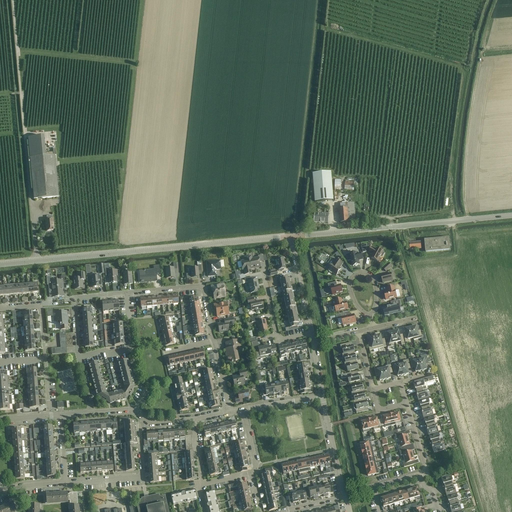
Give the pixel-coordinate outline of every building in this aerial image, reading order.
[(59,197),(55,155),(56,155),(55,149),(53,149),(53,156),(52,156),(52,153),(45,153),(44,137),(28,138),(29,158),(33,200),(59,197)] [(331,174),(313,176),(315,204),(334,202),(331,174)] [(345,182),(345,190),(353,190),(354,186),(352,186),(353,182),(345,182)] [(347,204),(340,204),(341,209),(339,209),(340,223),(349,222),(349,223),(356,222),(354,203),(347,203),(347,204)] [(328,214),(323,213),(322,213),(322,215),(315,214),(314,222),(328,223),(328,214)] [(46,220),(45,220),(46,231),(54,231),(52,216),(46,217),(46,220)] [(424,240),(425,253),(450,251),(449,238),(424,240)] [(371,247),(368,253),(373,255),(371,259),(378,262),(381,256),(383,257),(385,253),(383,252),(377,248),(376,250),(371,247)] [(350,254),(353,267),(359,265),(358,260),(359,260),(363,259),(361,253),(357,255),(356,253),(350,254)] [(242,266),(259,262),(263,261),(262,255),(258,256),(258,258),(252,259),(251,256),(244,258),(245,261),(241,261),(242,266)] [(285,268),(285,264),(284,262),(283,258),(276,260),(278,270),(285,268)] [(333,264),(328,270),(329,271),(329,272),(331,273),(332,273),(336,276),(341,269),(339,268),(343,263),(337,259),(334,264),(333,264)] [(221,270),(220,267),(224,266),(223,260),(220,261),(220,260),(206,262),(207,277),(217,276),(216,270),(221,270)] [(201,271),(201,270),(201,265),(200,262),(197,262),(197,268),(190,268),(191,278),(199,278),(198,271),(201,271)] [(250,269),(260,267),(259,262),(242,266),(243,271),(244,275),(251,273),(250,269)] [(165,269),(166,279),(174,278),(174,270),(177,270),(176,263),(173,263),(173,268),(165,269)] [(383,268),(386,272),(392,267),(389,263),(383,268)] [(154,270),(139,271),(140,283),(157,282),(156,276),(160,276),(159,266),(154,267),(154,270)] [(105,270),(105,276),(109,276),(109,283),(117,283),(116,276),(117,276),(117,271),(109,271),(108,270),(105,270)] [(131,272),(123,273),(124,285),(132,284),(131,272)] [(77,279),(73,279),(74,290),(83,289),(82,281),(85,280),(84,273),(77,273),(77,279)] [(391,273),(381,276),(383,283),(393,281),(391,273)] [(91,278),(92,288),(102,287),(100,275),(96,275),(96,277),(91,278)] [(56,282),(58,298),(64,297),(63,284),(66,284),(65,276),(61,276),(60,281),(56,282)] [(280,282),(281,286),(290,285),(289,279),(288,279),(287,276),(278,278),(279,282),(280,282)] [(52,298),(58,298),(56,282),(52,282),(50,277),(47,278),(47,285),(51,285),(52,298)] [(259,291),(257,280),(253,281),(252,278),(245,279),(245,283),(248,282),(250,293),(259,291)] [(336,283),(328,284),(329,289),(331,288),(333,295),(339,294),(339,293),(342,292),(342,291),(343,290),(342,289),(341,289),(341,285),(337,286),(336,283)] [(223,284),(211,286),(211,291),(213,291),(214,299),(225,297),(223,284)] [(281,291),(282,295),(291,293),(290,290),(291,290),(290,285),(281,286),(282,291),(281,291)] [(384,294),(385,300),(397,297),(400,296),(399,290),(395,291),(394,291),(393,287),(387,288),(388,291),(389,291),(389,292),(384,294)] [(283,297),(285,303),(293,301),(292,295),(291,295),(291,293),(282,295),(282,298),(283,297)] [(259,310),(263,309),(262,304),(261,305),(261,301),(254,302),(253,298),(247,299),(248,304),(250,304),(251,311),(255,310),(255,311),(256,311),(256,312),(259,311),(259,310)] [(335,305),(336,312),(348,309),(347,302),(342,304),(341,303),(342,302),(341,299),(335,301),(336,305),(335,305)] [(284,308),(285,311),(294,309),(294,307),(295,306),(293,301),(285,303),(286,308),(284,308)] [(390,307),(383,309),(384,312),(383,312),(384,314),(385,315),(385,316),(396,313),(394,307),(400,305),(399,301),(391,303),(392,306),(390,307)] [(226,303),(214,305),(214,309),(216,309),(217,317),(228,315),(226,303)] [(287,314),(288,319),(297,317),(296,312),(295,312),(294,309),(285,311),(286,314),(287,314)] [(59,321),(60,326),(60,330),(68,330),(68,326),(67,321),(68,321),(68,317),(67,317),(67,312),(55,313),(55,317),(54,318),(54,322),(59,321)] [(343,313),(336,315),(337,320),(342,319),(343,326),(356,323),(355,319),(356,319),(356,316),(354,316),(354,315),(344,317),(343,313)] [(265,320),(260,321),(259,317),(251,319),(251,323),(257,322),(259,333),(263,332),(264,333),(265,332),(268,331),(265,320)] [(298,323),(297,317),(288,319),(289,324),(288,324),(289,328),(298,326),(297,323),(298,323)] [(228,326),(234,325),(235,325),(233,318),(219,321),(219,324),(217,324),(219,332),(222,332),(225,332),(225,331),(229,331),(228,326)] [(411,327),(413,338),(414,340),(422,338),(421,332),(418,333),(416,327),(415,327),(415,326),(411,327)] [(404,336),(405,342),(409,342),(408,340),(413,338),(411,327),(407,328),(407,329),(405,329),(407,336),(404,336)] [(393,332),(395,343),(401,341),(402,345),(405,345),(403,337),(400,337),(398,331),(397,331),(393,332)] [(386,341),(388,348),(393,346),(393,343),(395,343),(393,332),(389,333),(387,333),(389,340),(386,341)] [(375,336),(378,349),(386,347),(385,341),(382,342),(381,335),(379,335),(375,336)] [(371,344),(368,345),(370,351),(378,349),(375,336),(371,337),(369,338),(371,344)] [(225,343),(226,349),(225,350),(226,357),(227,363),(238,361),(236,351),(239,350),(239,347),(240,347),(239,340),(225,343)] [(257,359),(260,358),(260,359),(265,358),(265,356),(263,347),(258,348),(256,342),(252,343),(253,350),(255,349),(257,359)] [(340,345),(341,349),(342,349),(344,354),(354,351),(354,350),(353,346),(351,346),(351,343),(340,345)] [(263,347),(265,356),(270,355),(270,356),(277,355),(275,346),(269,347),(269,346),(263,347)] [(353,355),(353,352),(354,352),(354,351),(344,354),(342,354),(343,358),(345,357),(346,362),(356,360),(356,359),(355,354),(353,355)] [(419,360),(421,371),(425,370),(427,370),(425,363),(431,362),(430,358),(427,359),(426,355),(426,353),(420,354),(421,357),(421,360),(419,360)] [(118,362),(119,368),(129,365),(127,360),(118,362)] [(344,363),(345,366),(347,366),(348,372),(358,369),(358,368),(359,367),(358,363),(356,364),(355,361),(356,360),(346,362),(344,363)] [(400,363),(403,376),(407,375),(407,374),(409,374),(407,367),(410,367),(408,360),(403,361),(403,364),(401,365),(400,363)] [(417,372),(421,371),(419,360),(413,362),(413,360),(410,360),(411,366),(414,366),(416,372),(417,372)] [(88,364),(90,370),(99,368),(98,362),(88,364)] [(399,377),(403,376),(400,363),(392,365),(393,371),(396,370),(398,376),(399,376),(399,377)] [(119,368),(121,373),(130,371),(129,365),(119,368)] [(382,367),(385,380),(389,379),(389,378),(391,378),(389,372),(392,371),(391,365),(382,367)] [(374,369),(375,375),(378,374),(380,381),(381,380),(381,381),(385,380),(382,367),(374,369)] [(121,373),(122,379),(131,376),(130,371),(121,373)] [(236,376),(232,377),(234,387),(244,385),(243,378),(247,377),(246,371),(239,372),(239,375),(236,376)] [(345,374),(346,378),(348,377),(349,383),(360,380),(359,379),(360,379),(359,374),(357,375),(356,372),(345,374)] [(415,393),(423,391),(425,390),(424,387),(425,387),(423,379),(414,382),(415,383),(413,384),(415,389),(414,390),(415,393)] [(280,385),(281,396),(284,395),(283,393),(286,393),(286,390),(289,389),(288,382),(279,383),(279,384),(279,385),(280,385)] [(261,386),(262,393),(263,397),(269,396),(269,398),(271,397),(269,385),(269,384),(261,386)] [(297,392),(300,391),(300,394),(307,393),(311,392),(310,388),(310,387),(312,386),(312,384),(299,386),(297,388),(297,392)] [(353,392),(351,392),(352,396),(364,393),(363,393),(362,390),(364,390),(363,385),(362,385),(362,384),(352,386),(353,392)] [(123,390),(126,400),(128,396),(130,397),(132,394),(124,389),(123,390)] [(238,397),(235,398),(236,404),(242,402),(242,400),(249,398),(247,391),(237,393),(238,397)] [(417,396),(419,401),(428,398),(426,392),(425,393),(426,393),(423,393),(423,391),(415,393),(416,396),(417,396)] [(99,400),(103,402),(107,394),(106,393),(96,396),(100,398),(99,400)] [(108,394),(110,404),(116,403),(114,393),(108,394)] [(353,405),(366,402),(366,401),(365,402),(364,399),(366,398),(365,394),(364,394),(364,393),(352,396),(354,396),(355,401),(353,401),(354,404),(353,405)] [(420,410),(430,407),(429,405),(430,404),(428,398),(419,401),(420,407),(419,407),(420,410)] [(354,409),(356,410),(356,413),(367,411),(366,408),(368,407),(367,403),(366,403),(366,402),(353,405),(354,409)] [(422,413),(424,419),(433,416),(432,410),(431,410),(430,407),(420,410),(421,413),(422,413)] [(380,420),(382,426),(385,425),(385,427),(391,426),(388,416),(383,417),(383,419),(380,420)] [(425,427),(425,428),(435,424),(434,422),(435,422),(433,416),(424,419),(425,424),(424,424),(425,427)] [(124,424),(125,444),(126,444),(132,443),(133,444),(137,444),(135,422),(130,422),(130,418),(119,419),(119,424),(124,424)] [(372,420),(374,430),(380,429),(379,426),(382,426),(380,420),(377,420),(377,418),(372,420)] [(229,422),(231,431),(237,430),(236,427),(237,426),(237,423),(235,424),(234,421),(229,422)] [(427,430),(429,436),(438,433),(437,427),(436,427),(435,424),(425,428),(426,431),(427,430)] [(398,439),(399,442),(400,442),(408,440),(407,435),(405,435),(404,432),(394,435),(396,440),(398,439)] [(430,445),(440,442),(440,439),(438,433),(429,436),(430,441),(429,442),(430,445)] [(400,446),(398,447),(399,451),(400,451),(409,448),(408,446),(410,445),(408,440),(400,442),(399,442),(400,446)] [(441,444),(440,442),(430,445),(431,448),(432,447),(434,453),(444,450),(442,444),(441,444)] [(399,451),(401,456),(403,455),(404,459),(413,456),(412,451),(410,451),(409,448),(400,451),(399,451)] [(403,463),(404,467),(414,465),(413,462),(415,461),(413,456),(404,459),(405,462),(403,463)] [(236,465),(238,464),(248,462),(246,457),(237,459),(235,460),(236,465)] [(238,464),(240,470),(240,472),(247,471),(247,468),(249,467),(248,462),(238,464)] [(260,474),(261,480),(270,478),(269,473),(273,472),(272,468),(264,470),(265,473),(260,474)] [(443,488),(453,485),(452,482),(453,482),(451,476),(442,479),(443,485),(442,485),(443,488)] [(328,485),(323,486),(325,497),(328,496),(327,494),(333,493),(331,483),(328,484),(328,485)] [(445,491),(447,496),(456,493),(455,487),(454,488),(453,485),(443,488),(444,491),(445,491)] [(296,493),(298,502),(304,501),(303,500),(306,499),(306,498),(309,497),(307,492),(305,493),(304,490),(300,490),(301,492),(296,493)] [(183,492),(185,504),(187,503),(187,502),(191,501),(189,491),(186,492),(185,491),(184,492),(183,492)] [(292,503),(298,502),(296,493),(296,491),(290,492),(290,493),(287,494),(289,503),(292,502),(292,503)] [(177,494),(179,504),(183,503),(183,504),(185,504),(183,492),(182,493),(181,492),(180,493),(179,493),(177,494)] [(49,494),(45,494),(46,495),(46,500),(46,504),(54,503),(53,493),(49,494)] [(448,505),(458,502),(458,500),(458,499),(456,493),(447,496),(448,502),(447,502),(448,505)] [(69,495),(67,495),(68,502),(69,502),(70,506),(77,506),(77,505),(78,505),(77,494),(69,494),(69,495)] [(168,511),(165,495),(160,496),(159,494),(148,497),(147,495),(144,496),(144,498),(141,498),(141,500),(135,501),(137,511),(168,511)] [(173,506),(179,504),(177,494),(171,495),(171,496),(173,506)] [(207,505),(207,506),(218,504),(217,502),(217,501),(216,497),(205,499),(206,503),(205,503),(206,505),(207,505)] [(450,508),(451,511),(456,511),(461,511),(460,505),(459,505),(458,502),(448,505),(449,508),(450,508)] [(5,505),(8,511),(15,511),(16,511),(12,503),(5,505)]
